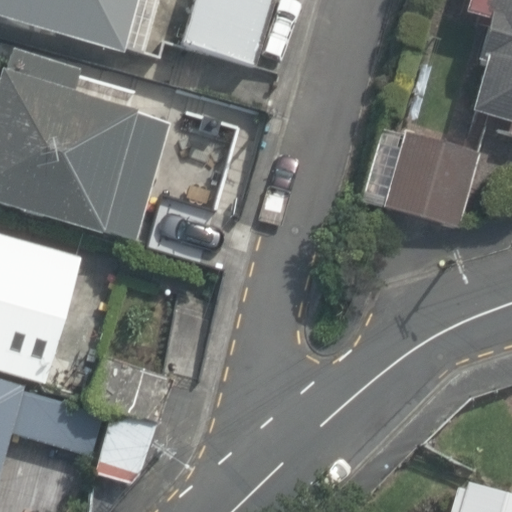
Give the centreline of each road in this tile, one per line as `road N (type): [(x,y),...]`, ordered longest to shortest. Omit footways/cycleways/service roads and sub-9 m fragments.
road 1 (residential): [(301,450),(261,391),(261,353),(368,0)]
road 2 (residential): [(301,450),(440,330),(511,299)]
